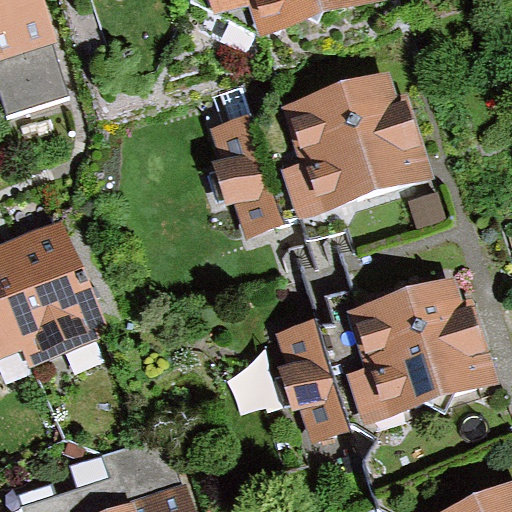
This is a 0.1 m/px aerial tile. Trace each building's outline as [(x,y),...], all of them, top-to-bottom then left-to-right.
[(0,0),(0,55),(52,39),(60,37),(48,0),(0,0)] [(255,1),(265,33),(370,0),(214,0),(219,12),(255,1)] [(10,109),(68,91),(52,39),(0,55),(0,87),(3,87),(10,109)] [(395,98),(386,71),(282,105),(300,161),(284,166),(302,219),(430,177),(403,96),(395,98)] [(300,161),(282,105),(209,129),(245,238),(302,219),(284,166),(300,161)] [(0,361),(26,350),(31,361),(98,334),(57,236),(29,247),(0,259),(0,361)] [(464,303),(455,276),(351,310),(369,366),(354,371),(371,424),(499,382),(472,301),(464,303)] [(369,366),(351,310),(278,334),(314,443),(371,424),(354,371),(369,366)] [(185,511),(167,449),(105,467),(109,483),(21,509),(21,511),(185,511)] [(511,511),(511,480),(439,511),(511,511)]
